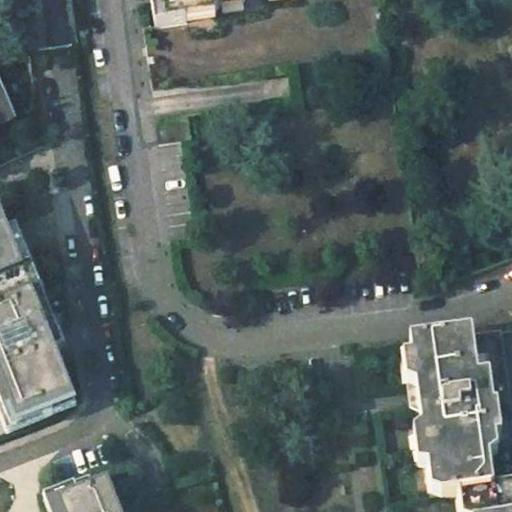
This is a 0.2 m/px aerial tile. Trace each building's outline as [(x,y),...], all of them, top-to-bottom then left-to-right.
[(156,0),(159,22),(224,11),(223,1),(229,0),(156,0)] [(0,123),(10,119),(0,97),(0,123)] [(190,136),(188,114),(158,119),(161,139),(190,136)] [(0,234),(0,421),(3,430),(74,402),(60,367),(58,368),(47,342),(57,338),(41,298),(34,301),(6,232),(0,234)] [(511,511),(511,440),(497,333),(408,346),(426,473),(440,478),(444,503),(474,498),(476,511),(511,511)] [(114,511),(102,484),(52,505),(55,511),(114,511)]
